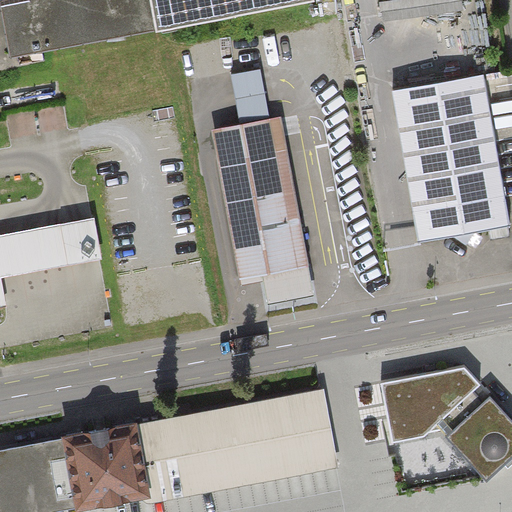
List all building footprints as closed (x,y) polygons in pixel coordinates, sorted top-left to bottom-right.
[(2,0),(13,58),(313,2),(312,0),(2,0)] [(241,126),(212,131),(238,283),(263,279),(268,304),(313,296),(283,119),(271,121),(262,71),(232,76),(241,126)] [(484,75),(393,91),(419,243),(510,228),(484,75)] [(0,307),(6,306),(1,278),(102,262),(95,221),(0,235),(0,307)] [(511,416),(465,366),(382,386),(391,446),(442,436),(487,481),(511,458),(511,416)] [(324,390),(0,448),(0,511),(76,511),(338,465),(324,390)]
